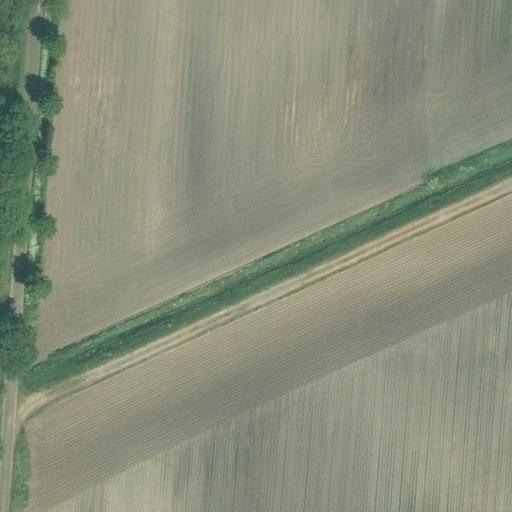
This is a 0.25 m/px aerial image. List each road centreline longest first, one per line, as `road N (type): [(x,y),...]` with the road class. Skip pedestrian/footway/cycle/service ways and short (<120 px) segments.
road 1 (track): [(511,188),(32,403),(8,424)]
road 2 (residential): [(2,511),(35,0)]
